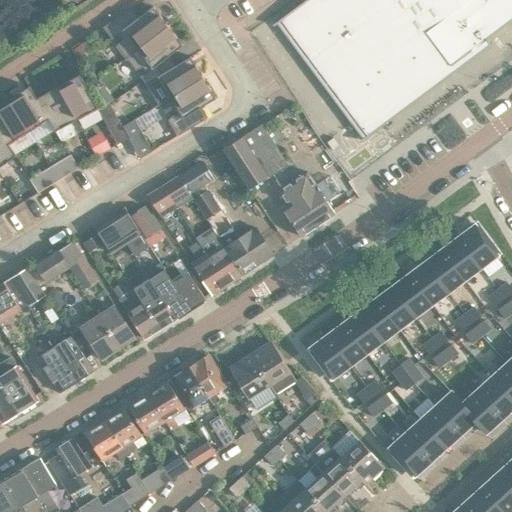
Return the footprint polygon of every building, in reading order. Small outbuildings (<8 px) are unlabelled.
[(363,139),(482,50),(491,43),(487,38),(511,18),(511,0),(304,0),(275,22),(276,23),(278,22),(364,137),(362,138),(363,139)] [(167,25),(152,6),(138,16),(131,7),(102,27),(111,39),(117,34),(121,39),(115,45),(125,58),(167,25)] [(135,70),(142,67),(145,71),(139,76),(142,80),(145,84),(157,77),(174,66),(173,65),(174,65),(171,60),(168,56),(182,45),(167,25),(125,58),(135,70)] [(157,77),(169,97),(202,77),(189,56),(174,65),(173,65),(174,66),(157,77)] [(97,108),(79,74),(57,86),(76,119),(97,108)] [(177,110),(167,119),(177,135),(206,117),(200,107),(215,98),(202,77),(169,97),(177,110)] [(36,97),(28,86),(7,99),(28,131),(47,119),(48,119),(35,98),(36,97)] [(76,119),(57,86),(36,97),(35,98),(48,119),(47,119),(54,131),(76,119)] [(7,99),(0,103),(0,132),(7,144),(8,144),(28,131),(7,99)] [(114,113),(108,102),(97,108),(103,119),(114,113)] [(103,119),(116,144),(127,137),(122,126),(114,113),(103,119)] [(139,158),(151,151),(134,119),(122,126),(127,137),(139,158)] [(249,188),(267,177),(287,164),(261,124),(223,148),(249,188)] [(0,132),(0,165),(16,155),(8,144),(7,144),(0,132)] [(95,156),(108,148),(99,133),(86,141),(95,156)] [(338,157),(355,145),(349,138),(339,145),(334,137),(327,141),(338,157)] [(59,160),(68,174),(78,167),(70,154),(59,160)] [(49,166),(57,180),(68,174),(59,160),(49,166)] [(39,173),(47,186),(57,180),(49,166),(39,173)] [(300,235),(334,213),(306,171),(290,181),(280,188),(283,191),(279,193),(286,204),(281,207),(300,235)] [(39,173),(29,179),(37,192),(47,186),(39,173)] [(176,208),(192,197),(178,176),(161,185),(176,208)] [(161,217),(176,208),(161,185),(146,195),(161,217)] [(239,238),(238,237),(207,189),(193,199),(242,274),(273,254),(255,227),(239,238)] [(146,238),(159,229),(143,205),(130,213),(146,238)] [(125,242),(140,233),(124,207),(109,217),(125,242)] [(110,252),(125,242),(109,217),(94,227),(97,233),(103,241),(110,252)] [(474,225),(457,238),(480,267),(497,255),(474,225)] [(87,251),(103,241),(97,233),(82,243),(87,251)] [(242,274),(217,237),(208,243),(214,252),(211,254),(209,250),(205,252),(226,284),(242,274)] [(457,238),(441,249),(464,280),(480,267),(457,238)] [(193,266),(211,294),(226,284),(205,252),(198,240),(188,247),(198,262),(193,266)] [(92,272),(72,241),(28,270),(39,286),(70,266),(79,280),(92,272)] [(441,249),(425,261),(447,292),(464,280),(441,249)] [(190,308),(205,298),(179,259),(173,263),(172,263),(164,268),(190,308)] [(425,261),(408,274),(431,304),(447,292),(425,261)] [(175,318),(190,308),(164,268),(160,262),(145,272),(149,278),(175,318)] [(28,305),(36,300),(44,295),(39,286),(28,270),(26,267),(10,277),(28,305)] [(84,287),(97,279),(92,272),(79,280),(84,287)] [(408,274),(391,286),(414,316),(431,304),(408,274)] [(140,298),(159,328),(175,318),(149,278),(134,288),(140,298)] [(0,321),(20,309),(2,282),(0,283),(0,321)] [(511,290),(505,282),(496,289),(503,298),(511,291),(511,290)] [(391,286),(375,298),(398,328),(414,316),(391,286)] [(496,289),(486,296),(492,306),(503,298),(496,289)] [(144,338),(159,328),(140,298),(133,302),(127,292),(118,298),(144,338)] [(375,298),(359,310),(381,340),(398,328),(375,298)] [(511,309),(506,303),(497,310),(503,319),(511,312),(511,309)] [(118,348),(134,337),(114,305),(97,316),(118,348)] [(473,306),(463,313),(470,322),(479,315),(473,306)] [(359,310),(343,322),(365,353),(381,340),(359,310)] [(463,313),(453,320),(460,330),(470,322),(463,313)] [(118,348),(97,316),(80,327),(101,359),(118,348)] [(483,320),(473,327),(480,336),(490,329),(483,320)] [(343,322),(326,335),(349,365),(365,353),(343,322)] [(473,327),(463,335),(470,344),(480,336),(473,327)] [(93,370),(67,330),(54,339),(57,344),(53,346),(76,381),(93,370)] [(440,330),(430,338),(437,347),(447,340),(440,330)] [(326,335),(308,347),(331,378),(349,365),(326,335)] [(430,338),(420,345),(427,354),(437,347),(430,338)] [(295,380),(270,340),(249,354),(269,385),(274,393),(295,380)] [(451,344),(441,352),(448,361),(457,354),(451,344)] [(59,392),(76,381),(53,346),(36,357),(59,392)] [(441,352),(431,359),(438,368),(448,361),(441,352)] [(196,362),(189,366),(207,396),(212,404),(220,400),(214,391),(226,384),(208,355),(206,356),(205,354),(196,360),(198,362),(196,362)] [(248,398),(269,385),(249,354),(228,367),(248,398)] [(0,383),(18,413),(38,400),(10,356),(0,362),(0,383)] [(407,358),(398,364),(405,374),(415,368),(407,358)] [(511,370),(506,363),(490,377),(511,401),(511,370)] [(398,364),(390,371),(397,381),(405,374),(398,364)] [(171,375),(172,377),(170,379),(188,408),(207,396),(189,366),(182,371),(181,372),(180,370),(171,375)] [(415,368),(405,374),(412,384),(421,377),(415,368)] [(405,374),(397,381),(404,390),(412,384),(405,374)] [(511,401),(490,377),(474,391),(500,418),(511,407),(511,401)] [(374,379),(364,387),(372,396),(381,389),(374,379)] [(155,386),(156,388),(147,393),(164,420),(169,429),(176,424),(171,416),(184,408),(167,381),(164,383),(163,381),(155,386)] [(0,423),(18,413),(0,383),(0,423)] [(364,387),(355,394),(361,403),(372,396),(364,387)] [(310,405),(315,401),(320,396),(314,390),(304,398),(310,405)] [(474,391),(459,405),(474,420),(485,432),(500,418),(474,391)] [(144,433),(164,420),(147,393),(138,399),(137,397),(129,402),(130,404),(127,406),(144,433)] [(384,393),(375,400),(382,409),(391,402),(384,393)] [(448,393),(433,406),(458,434),(474,420),(459,405),(448,393)] [(375,400),(365,408),(371,417),(382,409),(375,400)] [(433,406),(418,419),(443,448),(458,434),(433,406)] [(113,415),(104,420),(121,447),(125,455),(137,448),(132,440),(141,435),(124,408),(121,409),(120,407),(112,413),(113,415)] [(305,418),(314,427),(320,421),(312,412),(305,418)] [(208,421),(224,446),(234,440),(219,414),(208,421)] [(284,429),(293,420),(287,414),(278,422),(284,429)] [(252,418),(240,425),(245,433),(257,426),(252,418)] [(308,433),(314,427),(305,418),(299,423),(308,433)] [(418,419),(403,433),(428,461),(443,448),(418,419)] [(121,447),(104,420),(95,425),(94,423),(86,429),(87,431),(84,432),(101,459),(112,453),(117,460),(125,455),(121,447)] [(403,433),(387,448),(412,476),(428,461),(403,433)] [(82,453),(72,437),(55,448),(58,453),(48,459),(69,493),(80,486),(74,476),(90,466),(88,461),(90,460),(85,451),(82,453)] [(340,456),(365,483),(383,466),(359,439),(340,456)] [(207,442),(187,455),(193,465),(214,452),(207,442)] [(270,450),(279,459),(285,453),(276,444),(270,450)] [(364,484),(365,483),(340,456),(332,447),(314,463),(323,472),(343,495),(361,480),(364,484)] [(272,465),(279,459),(270,450),(264,455),(272,465)] [(189,468),(181,455),(163,466),(171,479),(189,468)] [(55,484),(39,457),(21,468),(45,508),(47,511),(52,511),(58,509),(46,490),(55,484)] [(511,464),(509,461),(495,474),(511,493),(511,464)] [(326,511),(343,495),(323,472),(314,463),(307,469),(316,478),(305,488),(326,511)] [(162,466),(140,479),(149,492),(170,479),(162,466)] [(21,468),(3,479),(19,506),(21,505),(24,511),(37,511),(45,508),(21,468)] [(125,499),(129,505),(149,492),(140,479),(136,472),(126,478),(131,487),(121,493),(125,499)] [(511,493),(495,474),(480,488),(500,511),(508,511),(511,509),(511,493)] [(234,482),(243,491),(249,486),(241,476),(234,482)] [(0,480),(0,511),(8,511),(16,508),(0,480)] [(237,497),(243,491),(234,482),(228,488),(237,497)] [(293,511),(324,511),(326,511),(305,488),(287,504),(293,511)] [(500,511),(480,488),(464,502),(473,511),(500,511)] [(118,511),(129,505),(121,493),(102,505),(97,497),(79,508),(81,511),(118,511)] [(262,511),(261,511),(293,511),(287,504),(279,496),(262,511)] [(197,500),(191,505),(196,511),(202,511),(206,509),(197,500)] [(473,511),(464,502),(452,511),(473,511)]
